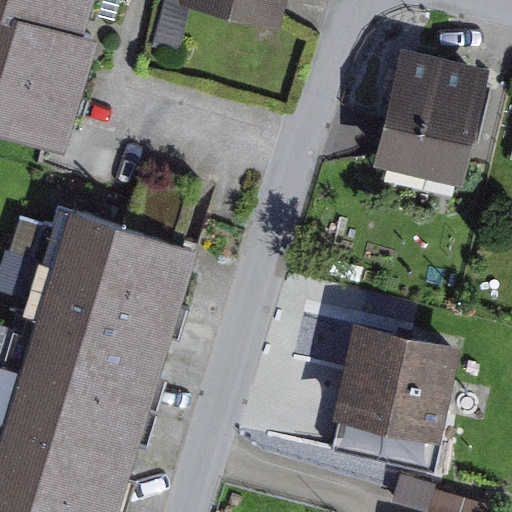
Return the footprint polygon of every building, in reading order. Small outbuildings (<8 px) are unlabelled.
[(74,39),(86,0),(0,0),(0,127),(63,148),(96,46),(74,39)] [(189,0),(273,20),(278,0),(189,0)] [(485,79),(407,60),(381,164),(460,183),(485,79)] [(109,511),(186,261),(74,227),(0,470),(0,511),(109,511)] [(456,356),(361,335),(342,418),(437,439),(456,356)]
